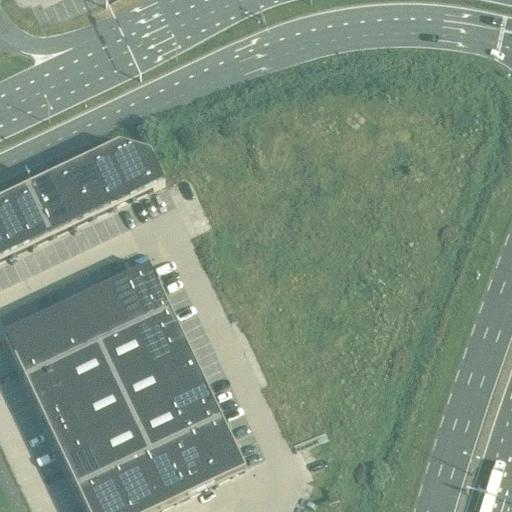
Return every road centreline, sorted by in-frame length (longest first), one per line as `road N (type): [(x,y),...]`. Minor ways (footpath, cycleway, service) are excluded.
road 1 (tertiary): [(0,170),(254,58),(341,30),(467,26),(511,34)]
road 2 (primary): [(511,282),(433,511)]
road 3 (tertiary): [(228,0),(97,61)]
